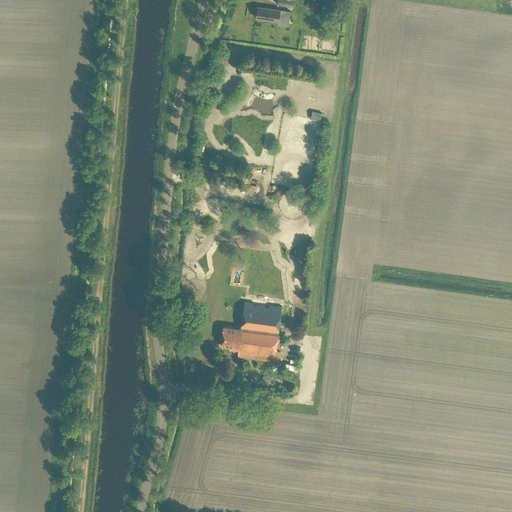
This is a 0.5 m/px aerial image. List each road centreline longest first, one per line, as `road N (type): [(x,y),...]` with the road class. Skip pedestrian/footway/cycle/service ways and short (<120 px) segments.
road 1 (unclassified): [(139,511),(160,428),(154,325),(171,133),(203,0)]
road 2 (track): [(126,0),(82,511)]
